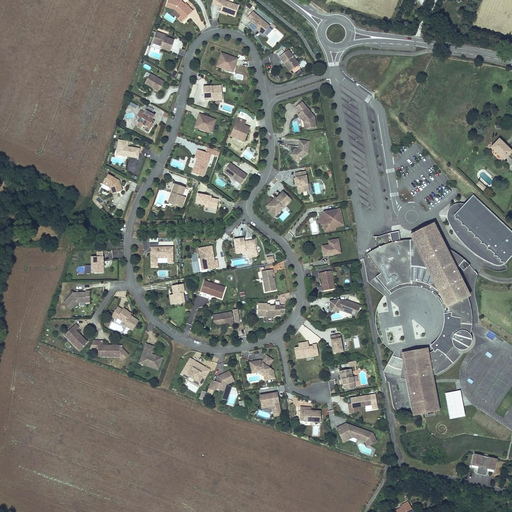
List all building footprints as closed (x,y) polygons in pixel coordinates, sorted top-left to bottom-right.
[(182,4),(182,2),(170,0),(168,10),(177,12),(187,20),(194,11),(187,5),(185,7),(182,4)] [(215,0),(214,4),(219,6),(218,9),(232,14),(236,4),(224,0),(215,0)] [(250,10),(245,16),(249,19),(246,23),(253,29),(254,28),(255,27),(256,28),(255,29),(260,33),(267,25),(250,10)] [(274,48),(283,34),(275,28),(265,42),(274,48)] [(164,37),(165,35),(155,32),(151,43),(160,46),(160,48),(169,52),(173,41),(164,37)] [(276,56),(281,63),(282,62),(288,70),(296,64),(286,49),(276,56)] [(233,64),(233,62),(235,62),(236,58),(220,52),(216,66),(221,67),(221,65),(228,68),(227,70),(232,71),(234,64),(233,64)] [(157,91),(163,82),(149,74),(144,83),(157,91)] [(220,84),(214,85),(214,86),(211,86),(211,85),(202,86),(203,98),(211,97),(221,97),(220,84)] [(299,100),(293,105),(298,110),(300,113),(301,120),(303,127),(314,125),(312,114),(299,100)] [(151,123),(150,120),(150,119),(153,114),(144,109),(140,117),(142,119),(141,122),(140,124),(144,125),(142,129),(147,131),(151,123)] [(198,125),(205,127),(204,129),(209,131),(213,118),(197,112),(196,116),(197,117),(197,119),(195,118),(193,125),(197,127),(198,125)] [(247,127),(243,125),(243,123),(242,123),(244,119),(236,116),(230,134),(235,136),(236,135),(243,137),(247,127)] [(489,147),(503,160),(511,151),(498,138),(489,147)] [(127,144),(122,144),(123,140),(118,139),(116,151),(123,153),(123,155),(137,158),(139,148),(129,146),(129,147),(126,147),(126,146),(127,144)] [(297,147),(292,151),(298,159),(306,152),(307,140),(297,139),(297,147)] [(251,160),(256,152),(248,147),(243,154),(251,160)] [(209,153),(195,148),(193,154),(196,155),(189,172),(201,176),(209,153)] [(295,161),(298,159),(292,151),(289,153),(295,161)] [(240,183),(246,174),(228,162),(222,171),(240,183)] [(295,176),(293,177),(294,182),(296,182),(296,185),(298,191),(308,189),(304,170),(294,172),(295,176)] [(115,180),(114,179),(114,178),(108,174),(103,184),(110,188),(110,189),(111,193),(122,191),(119,180),(116,178),(115,180)] [(483,192),(486,188),(479,181),(476,185),(483,192)] [(171,192),(174,193),(171,203),(181,206),(184,197),(181,195),(184,187),(174,183),(171,192)] [(281,191),(275,197),(276,198),(274,200),(272,198),(266,204),(266,207),(268,209),(271,209),(272,208),(276,212),(290,199),(281,191)] [(209,197),(209,195),(195,193),(194,202),(203,203),(203,205),(215,207),(216,198),(209,197)] [(503,264),(511,254),(511,233),(472,195),(452,216),(503,264)] [(266,211),(272,216),(276,212),(272,208),(271,209),(268,209),(266,211)] [(339,208),(327,210),(328,214),(323,215),(318,216),(319,221),(322,221),(323,224),(328,223),(328,224),(333,229),(335,225),(342,224),(339,208)] [(408,415),(436,410),(430,375),(436,372),(441,369),(447,365),(451,362),(455,358),(459,353),(462,348),(465,348),(468,346),(470,343),(471,340),(470,336),(469,333),(470,327),(471,319),(471,310),(470,303),(467,295),(457,274),(468,263),(462,257),(457,253),(449,248),(442,245),(429,221),(405,233),(407,238),(398,239),(397,230),(388,232),(390,241),(383,244),(374,247),(364,252),(378,272),(373,275),(388,293),(390,291),(394,289),(399,287),(404,286),(410,285),(415,286),(421,287),(425,289),(430,292),(433,294),(436,298),(439,302),(441,306),(442,312),(441,312),(441,316),(441,320),(440,326),(439,331),(436,335),(433,340),(427,345),(431,350),(426,352),(425,347),(396,352),(397,355),(391,353),(383,369),(397,374),(396,377),(401,378),(408,415)] [(246,241),(244,241),(243,240),(243,237),(233,238),(236,252),(245,251),(245,253),(256,252),(254,238),(246,240),(246,241)] [(335,252),(340,251),(337,238),(328,239),(329,244),(321,245),(323,254),(327,253),(335,252)] [(149,247),(151,247),(151,267),(158,267),(158,258),(167,258),(167,263),(173,263),(173,246),(158,246),(158,242),(149,242),(149,247)] [(198,248),(201,266),(205,265),(206,269),(218,267),(216,259),(213,259),(211,260),(211,257),(213,256),(211,246),(198,248)] [(92,256),(91,272),(103,272),(103,256),(92,256)] [(276,290),(274,280),(273,280),(273,278),(272,274),(273,274),(273,269),(261,271),(265,292),(276,290)] [(319,276),(321,276),(323,289),(334,287),(331,270),(318,272),(319,276)] [(208,297),(209,294),(210,292),(213,294),(212,295),(221,297),(224,286),(203,279),(198,294),(208,297)] [(169,300),(171,299),(172,304),(184,301),(182,292),(183,292),(181,283),(170,286),(172,294),(170,295),(170,296),(168,296),(169,300)] [(89,299),(89,291),(85,291),(85,292),(77,292),(77,294),(76,294),(76,292),(72,293),(63,303),(71,309),(77,302),(86,302),(86,299),(89,299)] [(344,304),(338,301),(338,299),(337,299),(329,300),(331,310),(340,309),(349,312),(351,307),(358,310),(360,305),(346,299),(344,304)] [(266,306),(266,304),(266,303),(257,303),(257,317),(274,317),(274,316),(279,316),(279,306),(279,305),(274,305),(274,306),(269,306),(266,306)] [(139,320),(130,315),(128,314),(129,312),(123,308),(122,310),(117,306),(111,316),(116,319),(117,318),(125,323),(124,324),(132,330),(139,320)] [(212,315),(213,325),(224,323),(224,324),(233,323),(231,311),(212,315)] [(80,335),(79,333),(80,333),(76,329),(79,326),(75,322),(68,329),(72,333),(68,336),(79,348),(87,340),(81,334),(80,335)] [(328,335),(332,352),(343,350),(340,333),(328,335)] [(119,355),(120,344),(111,344),(111,345),(109,345),(109,344),(103,344),(104,340),(99,340),(98,349),(103,349),(103,355),(119,355)] [(152,356),(151,354),(151,353),(154,346),(146,343),(140,359),(144,360),(144,363),(158,368),(162,356),(156,354),(152,356)] [(307,346),(305,347),(305,346),(297,347),(293,348),(295,359),(317,354),(315,344),(311,344),(311,346),(307,346)] [(264,374),(266,379),(274,378),(272,370),(267,366),(272,359),(266,355),(262,361),(261,362),(260,361),(259,360),(252,361),(252,366),(264,374)] [(180,373),(183,375),(186,369),(184,368),(190,359),(198,364),(199,363),(189,357),(180,373)] [(184,368),(186,369),(183,375),(187,377),(188,375),(194,379),(195,379),(196,378),(202,381),(209,369),(199,363),(198,364),(190,359),(184,368)] [(264,379),(266,379),(264,374),(252,366),(252,361),(249,361),(251,372),(257,371),(263,376),(264,379)] [(344,389),(354,387),(353,382),(352,376),(351,376),(350,368),(338,370),(340,379),(342,378),(343,384),(344,389)] [(217,381),(216,381),(211,379),(208,386),(214,388),(215,385),(225,389),(227,382),(234,378),(228,369),(217,376),(217,377),(218,380),(217,381)] [(185,386),(196,392),(199,387),(188,381),(185,386)] [(444,393),(449,419),(464,416),(459,390),(444,393)] [(278,414),(278,411),(275,392),(259,394),(260,403),(270,402),(271,405),(272,412),(272,414),(278,414)] [(370,394),(363,395),(363,396),(360,397),(360,395),(350,397),(351,402),(352,407),(357,406),(371,403),(370,394)] [(349,412),(358,410),(357,406),(352,407),(351,402),(348,402),(349,412)] [(299,415),(304,415),(304,421),(320,421),(320,410),(310,410),(304,410),(305,406),(299,406),(299,415)] [(352,434),(366,438),(368,444),(376,440),(372,432),(345,422),(336,427),(342,439),(352,434)] [(367,444),(368,444),(366,438),(352,434),(342,439),(343,441),(352,436),(364,440),(367,444)] [(475,475),(485,477),(486,469),(492,470),(494,460),(472,455),(470,466),(476,467),(475,475)] [(403,506),(392,511),(391,511),(413,511),(408,501),(402,504),(403,506)]
